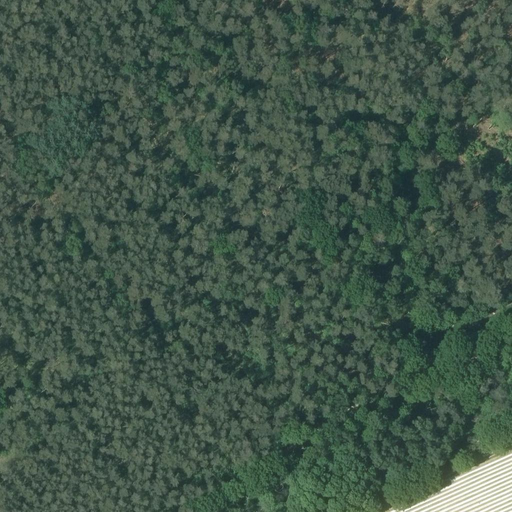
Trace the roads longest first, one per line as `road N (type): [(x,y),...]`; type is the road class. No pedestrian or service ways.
road 1 (track): [(190,511),(440,356),(457,357)]
road 2 (track): [(213,511),(457,357)]
